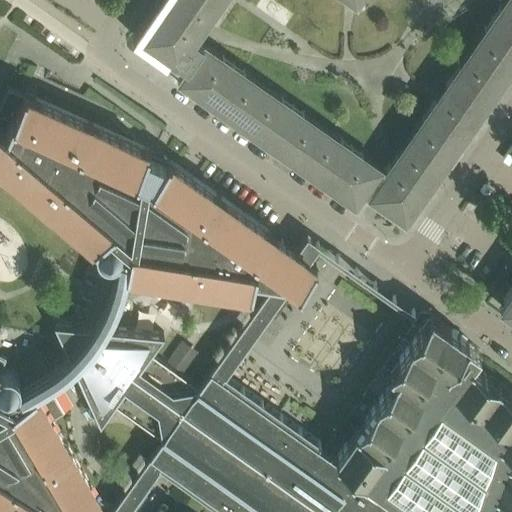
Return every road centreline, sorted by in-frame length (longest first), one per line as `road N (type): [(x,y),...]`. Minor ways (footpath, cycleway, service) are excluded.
road 1 (residential): [(405,263),(179,116),(96,56),(102,47)]
road 2 (residential): [(405,263),(511,114)]
road 3 (unclassified): [(511,334),(405,263)]
